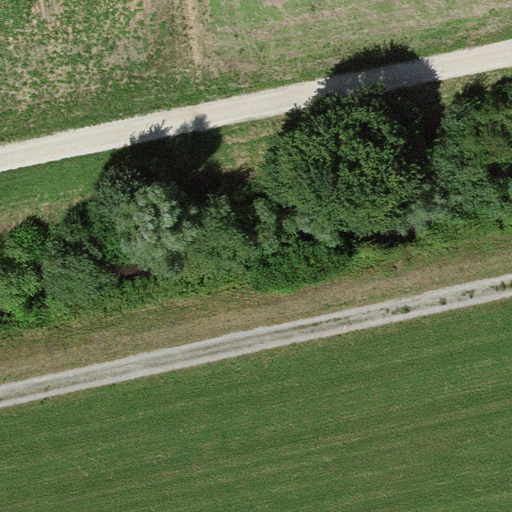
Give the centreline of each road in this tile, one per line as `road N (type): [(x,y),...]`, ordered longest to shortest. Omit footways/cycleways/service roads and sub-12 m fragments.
road 1 (track): [(511,286),(0,396)]
road 2 (track): [(0,161),(511,52)]
